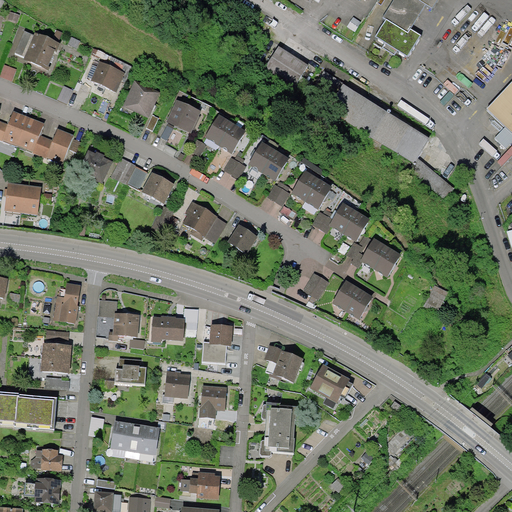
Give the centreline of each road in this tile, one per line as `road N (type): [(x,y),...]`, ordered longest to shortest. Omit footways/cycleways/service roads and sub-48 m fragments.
road 1 (unclassified): [(511,279),(458,139),(426,105),(261,0)]
road 2 (residential): [(0,85),(279,225),(318,263)]
road 3 (residential): [(75,511),(95,258)]
road 4 (residential): [(256,302),(235,511)]
road 5 (residential): [(257,511),(393,375)]
road 6 (primary): [(256,302),(95,258)]
road 7 (primary): [(393,375),(256,302)]
road 8 (primary): [(511,468),(393,375)]
